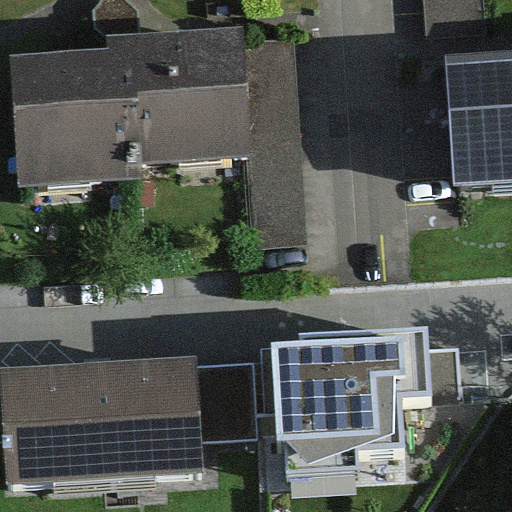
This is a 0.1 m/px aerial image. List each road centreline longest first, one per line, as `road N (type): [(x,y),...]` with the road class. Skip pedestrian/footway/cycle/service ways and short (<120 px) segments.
road 1 (residential): [(438,320),(0,335)]
road 2 (residential): [(370,226),(358,0)]
